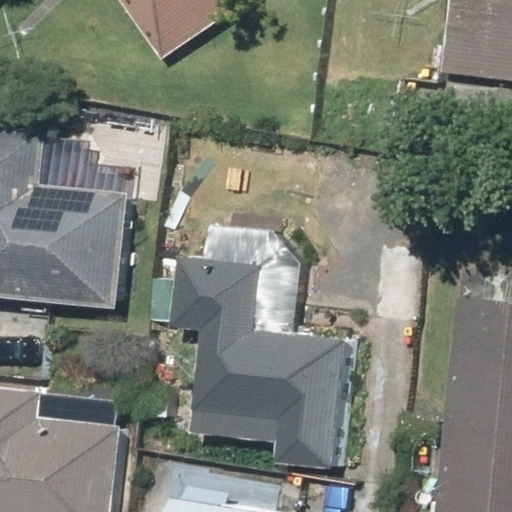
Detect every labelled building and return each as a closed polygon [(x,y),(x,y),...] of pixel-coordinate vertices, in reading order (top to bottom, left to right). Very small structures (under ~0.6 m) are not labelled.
[(274,0),(123,0),(173,70),(274,0)] [(511,0),(456,0),(448,78),(511,85),(511,0)] [(0,131),(0,301),(131,315),(142,198),(56,190),(61,138),(0,131)] [(180,331),(218,336),(208,416),(293,426),(287,471),(345,478),(361,344),(267,332),(274,270),(189,260),(180,331)] [(511,511),(511,301),(474,298),(449,511),(511,511)] [(0,511),(121,511),(129,436),(51,428),(54,397),(0,391),(0,511)]
